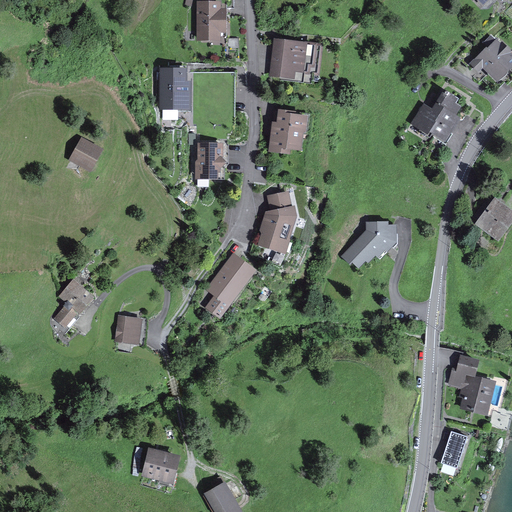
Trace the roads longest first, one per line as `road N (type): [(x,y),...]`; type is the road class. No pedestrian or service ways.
road 1 (tertiary): [(511,98),(467,156),(445,218),(411,511)]
road 2 (residential): [(248,0),(253,140),(239,220),(162,345)]
road 3 (track): [(162,345),(193,480)]
